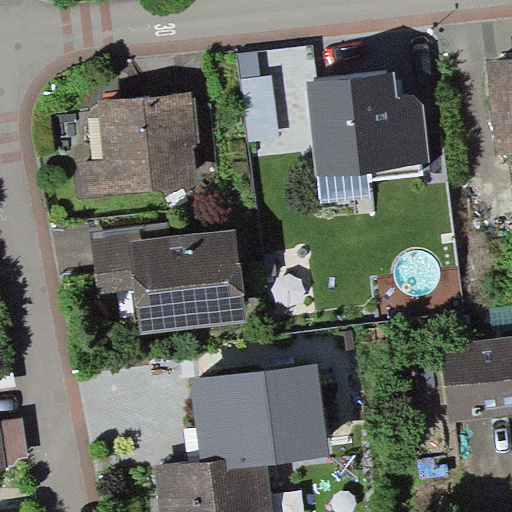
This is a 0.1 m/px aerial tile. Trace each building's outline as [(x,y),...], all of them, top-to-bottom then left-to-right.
[(258,50),(237,53),(241,79),(261,76),(258,50)] [(511,58),(487,61),(497,155),(511,153),(511,58)] [(396,71),(308,81),(316,176),(319,176),(369,170),(421,163),(430,162),(426,106),(414,93),(397,97),(396,71)] [(272,75),(261,76),(241,79),(248,142),(280,138),(272,75)] [(192,98),(191,91),(99,101),(104,158),(74,161),(78,198),(200,186),(196,143),(201,142),(196,97),(192,98)] [(421,163),(369,170),(370,181),(423,174),(421,163)] [(370,181),(369,170),(319,176),(321,205),(372,199),(370,181)] [(130,241),(172,236),(170,222),(91,232),(99,294),(136,289),(130,241)] [(248,320),(236,228),(172,236),(130,241),(136,289),(141,334),(248,320)] [(511,335),(439,345),(449,422),(511,414),(511,335)] [(197,427),(201,461),(227,458),(229,470),(267,465),(331,457),(320,363),(192,379),(197,427)] [(23,418),(0,421),(0,422),(7,466),(30,462),(23,418)] [(189,462),(201,461),(197,427),(185,429),(189,462)] [(272,511),(267,465),(229,470),(227,458),(201,461),(189,462),(156,467),(161,511),(272,511)]
